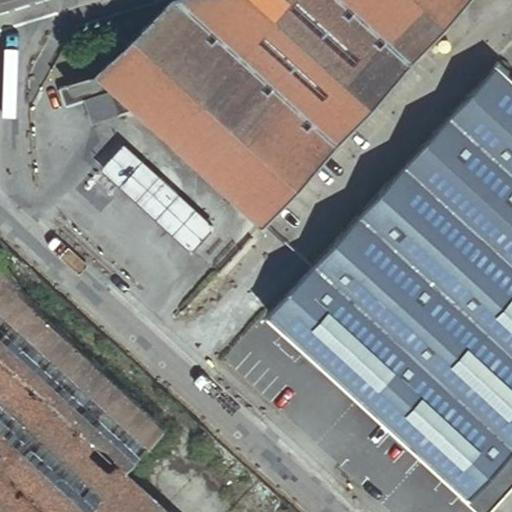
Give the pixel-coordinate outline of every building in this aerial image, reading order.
[(162,0),(88,72),(111,93),(119,99),(256,225),(330,144),(461,0),(162,0)] [(511,77),(491,58),(263,309),(482,509),(511,476),(511,77)] [(84,121),(111,93),(88,72),(74,77),(77,90),(51,96),(49,97),(48,98),(46,99),(45,100),(43,101),(42,103),(41,105),(40,107),(39,109),(39,111),(39,113),(39,115),(39,116),(39,119),(40,120),(41,122),(42,124),(43,126),(44,127),(46,128),(48,130),(49,131),(58,128),(84,121)] [(119,99),(111,93),(84,121),(58,128),(76,143),(78,143),(112,107),(119,99)] [(256,225),(119,99),(112,107),(150,142),(117,178),(216,269),(256,225)] [(150,142),(112,107),(78,143),(117,178),(150,142)] [(330,144),(256,225),(270,238),(344,157),(330,144)] [(162,426),(0,279),(0,511),(84,511),(122,471),(162,426)] [(167,511),(122,471),(84,511),(167,511)]
